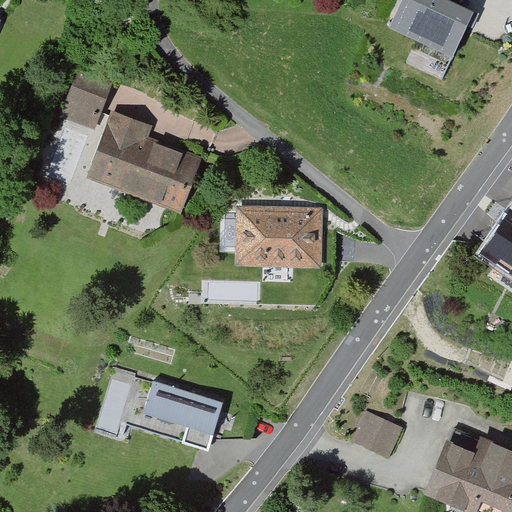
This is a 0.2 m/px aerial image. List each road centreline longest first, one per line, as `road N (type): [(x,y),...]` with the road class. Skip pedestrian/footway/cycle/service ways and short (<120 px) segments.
road 1 (residential): [(421,261),(165,54),(153,0)]
road 2 (unclassified): [(236,511),(421,261)]
road 3 (unclassified): [(421,261),(511,124)]
